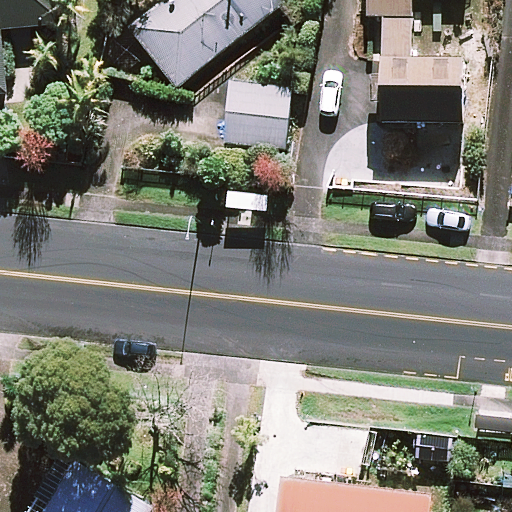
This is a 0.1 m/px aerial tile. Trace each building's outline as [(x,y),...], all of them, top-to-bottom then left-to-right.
[(0,0),(0,98),(8,98),(3,34),(63,30),(60,0),(0,0)] [(297,0),(175,0),(132,33),(176,92),(297,0)] [(367,0),(367,21),(387,22),(381,160),(435,162),(436,128),(464,129),(467,67),(412,65),(414,0),(367,0)] [(290,92),(230,90),(227,149),(288,151),(290,92)] [(151,511),(82,471),(57,511),(151,511)] [(429,511),(431,499),(285,485),(282,511),(429,511)]
